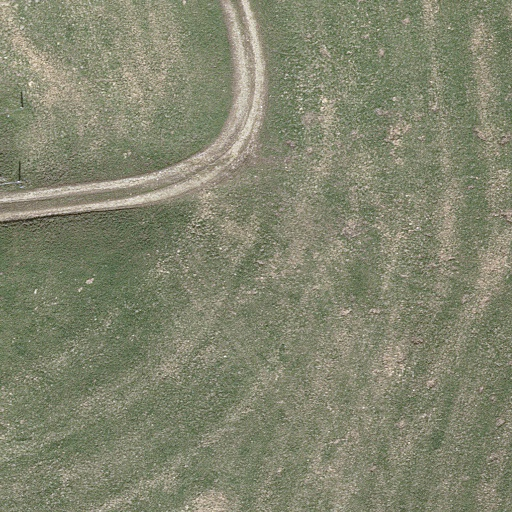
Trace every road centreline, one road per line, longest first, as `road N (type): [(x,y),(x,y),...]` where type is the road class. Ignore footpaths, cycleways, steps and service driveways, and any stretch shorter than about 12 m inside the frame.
road 1 (track): [(0,214),(80,210),(186,178),(251,113)]
road 2 (track): [(251,113),(207,0)]
